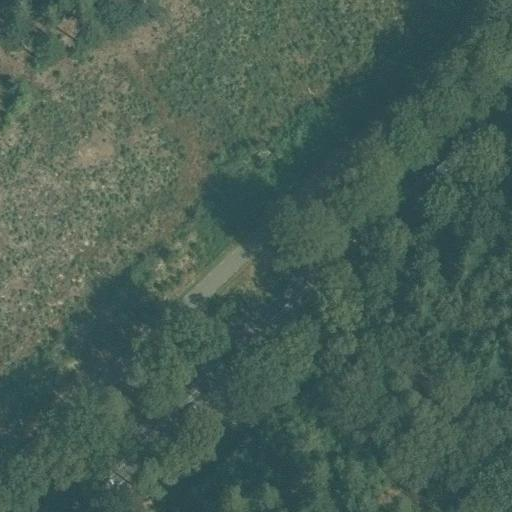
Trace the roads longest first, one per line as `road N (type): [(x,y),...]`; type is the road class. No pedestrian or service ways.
road 1 (unclassified): [(0,475),(508,0)]
road 2 (primary): [(72,511),(511,93)]
